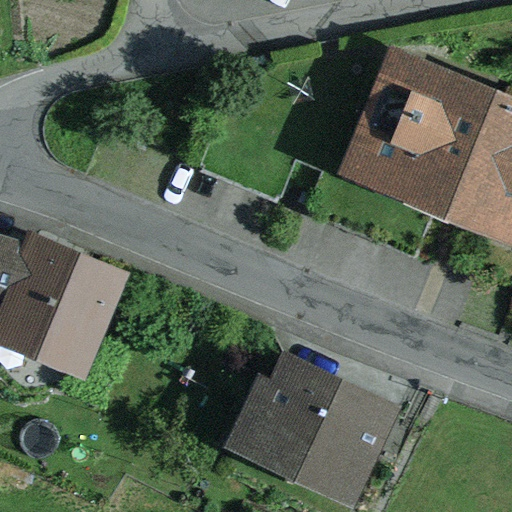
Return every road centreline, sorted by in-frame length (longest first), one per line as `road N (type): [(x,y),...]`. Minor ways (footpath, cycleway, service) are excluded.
road 1 (residential): [(0,188),(511,384)]
road 2 (residential): [(150,53),(446,0)]
road 3 (residential): [(0,103),(150,53)]
